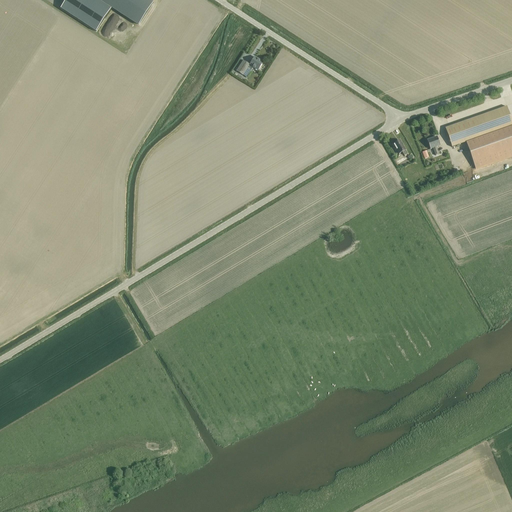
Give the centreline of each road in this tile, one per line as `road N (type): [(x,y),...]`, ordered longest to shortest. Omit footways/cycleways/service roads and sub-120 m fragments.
road 1 (tertiary): [(0,362),(399,119)]
road 2 (tertiary): [(399,119),(217,0)]
